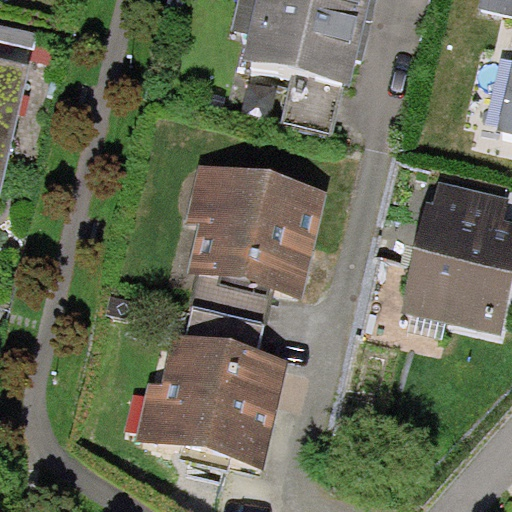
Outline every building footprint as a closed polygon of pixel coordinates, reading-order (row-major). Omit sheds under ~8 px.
[(368,41),(373,21),(280,0),(238,0),(232,28),(249,32),(242,61),(293,72),(344,84),(351,86),(357,59),(363,61),(368,41)] [(280,0),(373,21),(377,4),(377,0),(280,0)] [(511,0),(480,0),(479,6),(511,14),(511,0)] [(36,32),(0,24),(0,40),(32,48),(36,32)] [(4,59),(0,58),(0,185),(28,65),(4,59)] [(511,66),(497,129),(511,132),(511,66)] [(344,84),(293,72),(281,123),(332,135),(344,84)] [(328,191),(199,161),(186,219),(199,222),(187,271),(199,274),(273,291),(303,298),(328,191)] [(432,203),(427,202),(400,311),(500,335),(511,286),(511,221),(504,220),(509,197),(438,180),(432,203)] [(259,353),(273,291),(199,274),(185,336),(259,353)] [(185,336),(173,333),(162,383),(149,380),(136,440),(265,469),(290,359),(259,353),(185,336)]
